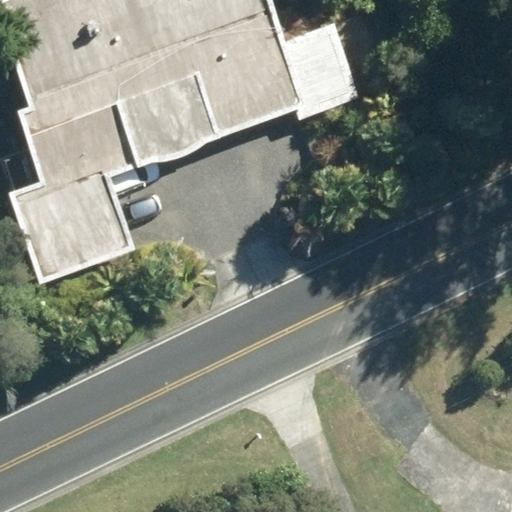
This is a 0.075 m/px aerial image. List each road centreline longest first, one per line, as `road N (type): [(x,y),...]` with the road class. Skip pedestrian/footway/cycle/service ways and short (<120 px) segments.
road 1 (tertiary): [(0,465),(511,223)]
road 2 (unknown): [(302,322),(310,377),(301,448),(327,511)]
